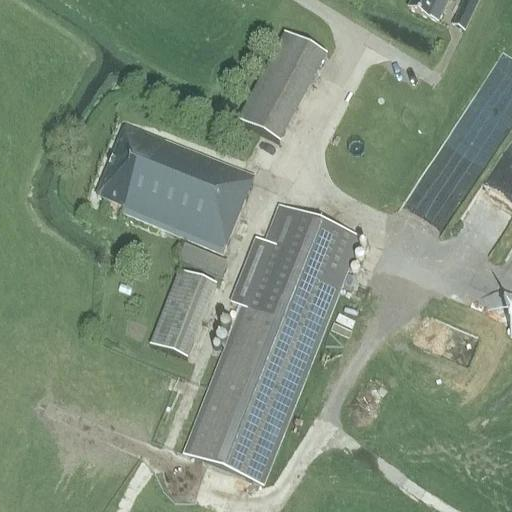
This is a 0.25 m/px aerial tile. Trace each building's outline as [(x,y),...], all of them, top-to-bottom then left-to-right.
[(438,25),(449,0),(465,0),(453,26),(465,31),(479,0),(413,0),(409,11),(429,21),(430,21),(438,25)] [(283,35),(237,125),(280,147),(326,57),(283,35)] [(223,258),(240,216),(255,180),(126,129),(97,200),(124,211),(122,216),(223,258)] [(282,211),(269,246),(254,240),(229,306),(243,311),(186,459),(263,489),(359,241),(282,211)] [(226,265),(183,247),(177,261),(220,279),(226,265)] [(215,287),(177,272),(148,348),(186,363),(215,287)] [(348,278),(344,288),(350,290),(354,280),(348,278)]
